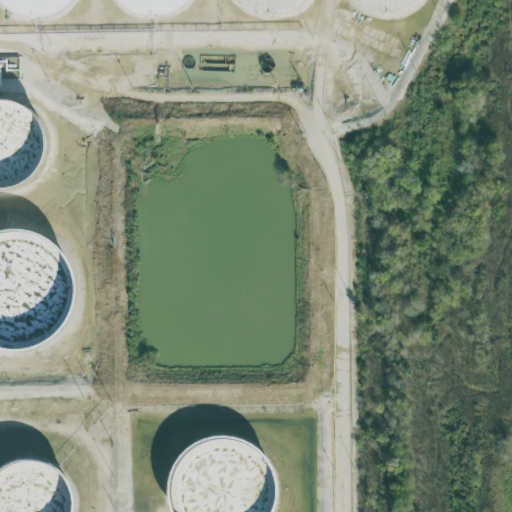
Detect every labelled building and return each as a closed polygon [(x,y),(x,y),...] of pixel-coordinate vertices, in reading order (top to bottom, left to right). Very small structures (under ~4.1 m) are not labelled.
[(0,0),(0,4),(8,13),(21,19),(36,21),(51,17),(63,9),(70,0),(0,0)] [(114,0),(125,10),(138,16),(153,18),(167,15),(180,7),(185,0),(114,0)] [(234,0),(243,9),(256,15),(271,17),(285,13),(298,5),(302,0),(234,0)] [(352,0),(360,8),(373,14),(388,16),(402,13),(415,5),(418,0),(352,0)] [(0,191),(8,191),(22,185),(34,175),(41,161),(44,146),(41,131),(33,118),(21,108),(8,104),(0,103),(0,191)] [(0,351),(6,353),(26,352),(43,345),(58,333),(68,316),(73,297),(71,278),(63,261),(50,246),(33,237),(12,234),(0,236),(0,351)] [(165,510),(165,511),(271,511),(273,507),(274,496),(273,485),(270,475),(265,467),(259,459),(252,452),(244,447),(235,444),(225,442),(216,441),(206,443),(197,446),(188,450),(181,456),(174,464),(169,472),(165,481),(163,490),(163,500),(165,510)] [(0,511),(69,511),(70,505),(67,491),(59,479),(47,470),(33,466),(19,466),(6,471),(0,475),(0,511)]
